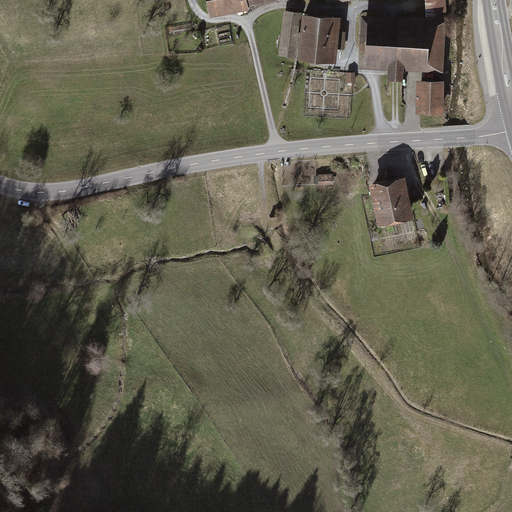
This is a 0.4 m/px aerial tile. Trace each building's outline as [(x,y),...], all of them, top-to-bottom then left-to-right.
[(211,0),(213,10),(265,0),(211,0)] [(443,0),(423,0),(424,16),(444,15),(443,0)] [(299,15),(286,13),(282,53),(295,54),(299,15)] [(322,58),(325,17),(304,15),(300,56),(322,58)] [(331,59),(332,48),(335,19),(335,18),(325,17),(322,58),(331,59)] [(336,46),(342,47),(344,32),(342,32),(343,20),(335,19),(332,48),(336,49),(336,46)] [(369,24),(368,41),(397,42),(398,26),(369,24)] [(397,42),(396,77),(401,77),(402,61),(438,62),(440,29),(398,26),(397,42)] [(397,42),(368,41),(367,58),(391,60),(390,77),(396,77),(397,42)] [(353,71),(343,71),(343,81),(352,81),(353,71)] [(441,82),(421,82),(420,111),(440,111),(441,82)] [(376,185),(373,186),(381,220),(409,214),(402,180),(388,183),(387,180),(375,182),(376,185)]
